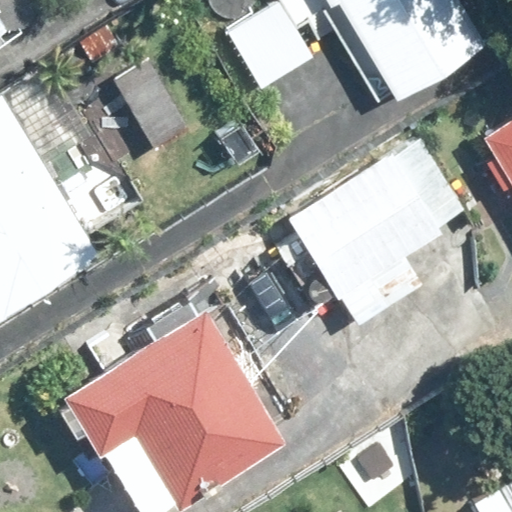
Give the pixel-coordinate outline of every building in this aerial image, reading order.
[(251,0),(215,20),(250,81),(304,50),(276,0),(251,0)] [(451,0),(328,0),(382,88),(473,35),(451,0)] [(142,48),(104,70),(144,143),(183,121),(142,48)] [(0,300),(92,244),(0,97),(0,300)] [(499,176),(511,197),(511,101),(469,128),(481,148),(473,152),(491,182),(499,176)] [(384,143),(276,212),(342,315),(412,271),(396,245),(430,224),(426,219),(458,199),(414,129),(386,147),(384,143)] [(100,327),(77,340),(86,356),(43,381),(79,442),(84,439),(124,506),(157,488),(160,494),(267,429),(246,392),(255,386),(240,361),(230,366),(189,296),(183,299),(172,282),(128,310),(137,326),(109,342),(100,327)] [(511,315),(511,288),(500,296),(511,315)] [(474,511),(511,511),(511,473),(510,471),(465,495),(474,511)] [(299,511),(292,502),(278,511),(299,511)]
